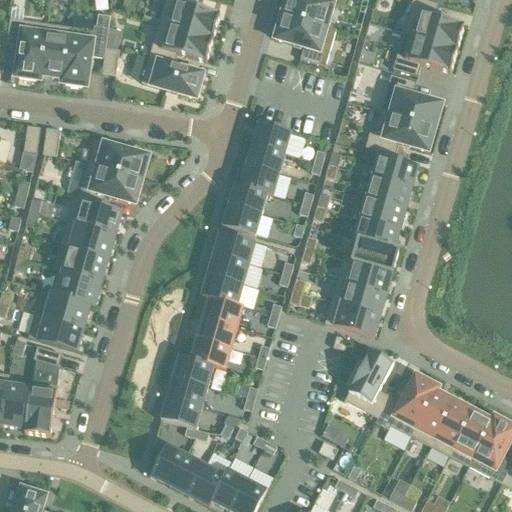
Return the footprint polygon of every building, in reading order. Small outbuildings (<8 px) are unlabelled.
[(166,0),(166,2),(159,26),(168,28),(213,41),(220,17),(191,9),(192,6),(193,0),(166,0)] [(282,15),(281,18),(326,31),(335,33),(336,32),(327,30),(333,8),(342,11),(345,0),(318,0),(318,2),(310,0),(286,0),(284,7),(282,15)] [(415,0),(413,0),(403,36),(457,52),(464,27),(435,19),(438,7),(415,0)] [(276,38),(275,42),(304,50),(300,62),(325,70),(335,33),(326,31),(281,18),(281,21),(280,20),(275,38),(276,38)] [(10,22),(6,47),(19,49),(15,79),(19,80),(37,83),(37,82),(40,83),(46,37),(47,27),(24,24),(10,22)] [(152,48),(149,62),(158,64),(158,63),(174,68),(177,57),(181,58),(196,62),(206,65),(213,41),(168,28),(159,26),(152,48)] [(46,37),(40,83),(41,83),(41,78),(44,79),(44,80),(45,80),(46,79),(52,80),(62,82),(61,86),(62,86),(69,40),(70,30),(47,27),(46,37)] [(69,40),(62,86),(65,87),(83,89),(87,89),(91,59),(104,61),(105,51),(108,31),(94,29),(93,34),(91,33),(70,30),(69,40)] [(396,59),(393,72),(418,79),(421,67),(450,75),(457,52),(403,36),(396,59)] [(104,61),(102,77),(115,79),(119,53),(105,51),(104,61)] [(149,62),(142,86),(151,88),(196,101),(197,97),(197,98),(202,80),(203,76),(191,73),(174,68),(158,63),(158,64),(149,62)] [(387,91),(381,115),(390,117),(435,130),(436,127),(441,110),(440,110),(442,106),(412,98),(414,91),(416,85),(391,78),(387,91)] [(370,136),(366,150),(395,158),(399,146),(428,154),(429,150),(434,133),(435,130),(390,117),(381,115),(374,137),(370,136)] [(258,125),(252,147),(285,157),(285,156),(298,160),(300,158),(305,143),(304,140),(291,137),(291,135),(258,125)] [(27,129),(24,155),(37,157),(41,131),(27,129)] [(47,132),(43,157),(57,159),(60,134),(47,132)] [(95,143),(88,167),(142,182),(143,180),(147,167),(148,162),(149,158),(104,146),(95,143)] [(248,160),(246,168),(279,177),(285,157),(252,147),(248,160)] [(317,154),(314,165),(322,167),(325,156),(317,154)] [(332,155),(328,168),(338,171),(341,158),(332,155)] [(378,159),(372,180),(412,192),(418,170),(402,166),(378,159)] [(314,165),(311,176),(319,178),(322,167),(314,165)] [(81,189),(78,202),(102,210),(106,198),(121,203),(135,207),(136,203),(141,186),(141,185),(142,182),(88,167),(86,171),(81,189)] [(235,186),(234,187),(273,198),(274,197),(279,177),(246,168),(240,188),(235,186)] [(328,168),(325,180),(334,183),(338,171),(328,168)] [(372,180),(366,201),(406,213),(412,192),(372,180)] [(20,183),(17,196),(27,198),(30,186),(20,183)] [(234,187),(228,208),(262,218),(262,217),(267,198),(273,199),(273,198),(234,187)] [(305,195),(302,206),(310,209),(313,198),(305,195)] [(17,196),(14,208),(24,211),(27,198),(17,196)] [(320,197),(316,210),(326,212),(330,200),(320,197)] [(73,201),(66,225),(116,239),(122,215),(109,211),(102,210),(78,202),(73,201)] [(366,201),(360,222),(400,233),(406,213),(366,201)] [(32,202),(29,215),(38,217),(42,204),(32,202)] [(302,206),(299,217),(307,219),(307,220),(310,209),(302,206)] [(222,229),(255,239),(262,218),(228,208),(222,229)] [(316,210),(313,222),(322,225),(326,212),(316,210)] [(29,215),(26,227),(35,230),(38,217),(29,215)] [(11,219),(8,232),(18,234),(21,221),(11,219)] [(360,222),(354,244),(398,256),(399,255),(394,254),(400,233),(360,222)] [(66,225),(59,248),(109,262),(116,239),(66,225)] [(296,227),(293,238),(301,240),(301,241),(304,229),(296,227)] [(220,236),(214,257),(249,267),(256,246),(256,245),(220,235),(220,236)] [(308,239),(304,252),(314,255),(318,242),(308,239)] [(343,262),(343,263),(392,278),(398,256),(354,244),(348,263),(343,262)] [(20,248),(17,261),(27,264),(30,251),(21,249),(20,248)] [(59,248),(53,271),(102,285),(109,262),(59,248)] [(304,252),(301,264),(310,267),(314,255),(304,252)] [(214,257),(208,278),(243,288),(249,267),(214,257)] [(17,261),(14,274),(24,276),(27,264),(17,261)] [(343,263),(337,284),(387,298),(392,278),(343,263)] [(285,266),(282,277),(290,279),(293,268),(285,266)] [(54,285),(51,295),(96,308),(102,285),(53,271),(53,272),(57,273),(54,285)] [(282,277),(279,287),(287,290),(290,279),(282,277)] [(208,278),(202,298),(243,310),(244,309),(238,308),(243,288),(208,278)] [(296,281),(292,293),(302,296),(306,284),(296,281)] [(336,287),(331,304),(381,319),(387,298),(337,284),(336,287)] [(42,292),(35,316),(84,331),(91,308),(95,309),(96,308),(51,295),(42,292)] [(3,293),(0,302),(0,306),(9,309),(12,296),(3,293)] [(292,293),(289,306),(298,309),(302,296),(292,293)] [(202,298),(202,300),(208,301),(202,321),(237,331),(243,311),(243,310),(202,298)] [(331,304),(325,326),(334,329),(374,340),(381,319),(331,304)] [(0,306),(0,319),(5,321),(9,309),(0,306)] [(273,307),(270,318),(278,320),(280,313),(281,309),(273,307)] [(35,316),(28,340),(37,343),(77,355),(84,331),(35,316)] [(270,318),(267,329),(275,331),(278,320),(270,318)] [(202,321),(196,342),(231,352),(237,331),(202,321)] [(336,339),(333,350),(341,353),(344,354),(347,342),(336,339)] [(179,358),(179,359),(225,372),(226,372),(231,352),(196,342),(190,361),(179,358)] [(16,343),(12,356),(22,359),(26,346),(16,343)] [(37,349),(34,363),(58,370),(62,357),(37,349)] [(261,349),(258,360),(266,362),(270,351),(261,349)] [(349,396),(344,404),(357,411),(366,416),(375,420),(378,422),(390,399),(379,394),(393,367),(370,355),(364,367),(360,365),(350,385),(353,386),(349,396)] [(179,359),(173,380),(208,390),(214,370),(225,373),(225,372),(179,359)] [(258,360),(255,370),(263,373),(266,362),(258,360)] [(0,376),(0,428),(2,429),(9,378),(0,376)] [(9,378),(2,429),(25,432),(31,390),(18,388),(9,387),(10,378),(9,378)] [(378,422),(375,426),(388,433),(391,429),(411,439),(416,431),(437,390),(435,388),(419,380),(415,378),(401,405),(390,399),(378,422)] [(173,380),(167,401),(202,411),(208,390),(173,380)] [(32,385),(31,390),(25,432),(25,436),(50,439),(57,393),(57,388),(32,385)] [(249,390),(246,401),(255,403),(258,392),(249,390)] [(416,431),(411,439),(430,450),(435,441),(455,404),(440,397),(441,395),(440,395),(439,396),(436,395),(438,390),(437,390),(416,431)] [(167,401),(160,422),(161,423),(196,432),(202,411),(167,401)] [(246,401),(243,412),(251,414),(255,403),(246,401)] [(435,441),(430,450),(450,460),(454,451),(473,414),(459,407),(460,405),(459,405),(458,406),(455,404),(435,441)] [(454,451),(450,460),(469,470),(473,461),(492,424),(479,417),(479,416),(478,415),(478,416),(473,414),(454,451)] [(473,461),(469,470),(490,481),(502,487),(511,467),(511,463),(503,458),(510,444),(511,441),(511,428),(498,421),(494,419),(492,424),(473,461)] [(344,447),(350,435),(330,425),(324,437),(344,447)] [(225,428),(220,438),(221,438),(228,442),(233,431),(225,428)] [(187,430),(185,438),(196,441),(198,433),(187,430)] [(240,431),(235,441),(243,445),(248,435),(246,434),(240,431)] [(198,433),(196,441),(206,444),(209,436),(198,433)] [(257,439),(253,447),(263,452),(267,445),(257,439)] [(267,445),(263,452),(273,458),(277,450),(267,445)] [(324,445),(318,456),(332,463),(338,452),(324,445)] [(150,479),(150,480),(170,490),(187,457),(167,447),(150,479)] [(187,457),(170,490),(189,500),(206,468),(187,457)] [(511,467),(502,487),(511,492),(511,467)] [(206,468),(189,500),(208,510),(228,472),(227,472),(224,477),(206,468)] [(228,472),(208,510),(209,511),(212,505),(224,511),(231,511),(247,482),(229,473),(228,472)] [(247,482),(231,511),(257,511),(267,493),(247,482)] [(338,483),(335,490),(345,495),(349,488),(339,482),(338,483)] [(349,488),(345,495),(355,500),(359,493),(349,488)] [(41,511),(46,499),(42,497),(25,491),(25,492),(21,491),(17,503),(14,511),(41,511)] [(393,493),(389,501),(400,507),(405,499),(393,493)] [(405,499),(400,507),(408,511),(412,511),(416,505),(405,499)] [(377,503),(373,510),(376,511),(384,511),(387,508),(377,502),(377,503)]
